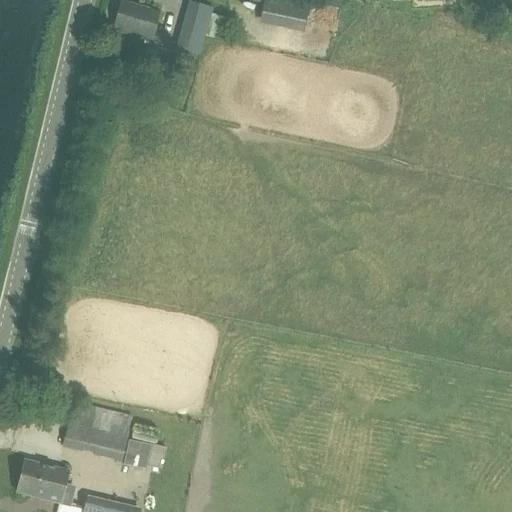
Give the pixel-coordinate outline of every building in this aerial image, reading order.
[(119,0),(111,29),(149,41),(160,4),(148,1),(146,9),(119,0)] [(309,3),(297,0),(263,0),(259,22),(303,32),(309,3)] [(197,54),(210,8),(187,1),(174,47),(197,54)] [(148,48),(135,45),(132,55),(145,58),(148,48)] [(130,426),(72,412),(63,448),(121,462),(130,426)] [(165,461),(170,440),(156,436),(151,458),(165,461)] [(126,460),(147,465),(147,464),(151,449),(152,446),(131,440),(126,460)] [(69,471),(26,460),(17,493),(60,504),(69,471)] [(139,511),(140,509),(86,495),(83,508),(72,505),(70,511),(139,511)]
